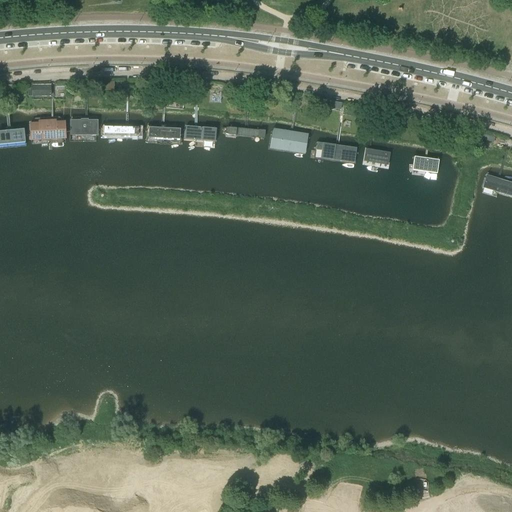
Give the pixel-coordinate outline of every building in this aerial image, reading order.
[(103,83),(104,91),(114,90),(114,82),(103,83)] [(193,82),(175,82),(174,91),(183,91),(183,87),(192,88),(193,82)] [(51,97),(51,86),(31,86),(31,97),(51,97)] [(341,110),(342,103),(330,101),(329,108),(341,110)] [(51,122),(28,123),(28,144),(66,142),(66,122),(51,122)] [(96,137),(96,122),(71,123),(71,138),(96,137)] [(103,137),(139,138),(139,124),(103,123),(103,137)] [(180,139),(181,125),(146,124),(146,138),(180,139)] [(189,128),(187,141),(216,144),(217,131),(189,128)] [(265,132),(229,130),(228,140),(265,141),(265,132)] [(270,151),(305,155),(307,136),(273,131),(270,151)] [(22,132),(0,132),(0,147),(3,147),(3,146),(22,146),(22,143),(24,143),(24,134),(22,134),(22,132)] [(494,140),(481,136),(480,142),(493,145),(494,140)] [(354,158),(356,144),(317,138),(315,153),(354,158)] [(367,150),(365,167),(391,169),(393,152),(367,150)] [(445,160),(402,151),(400,163),(443,171),(445,160)] [(511,197),(511,183),(486,176),(482,193),(496,197),(497,193),(511,197)]
